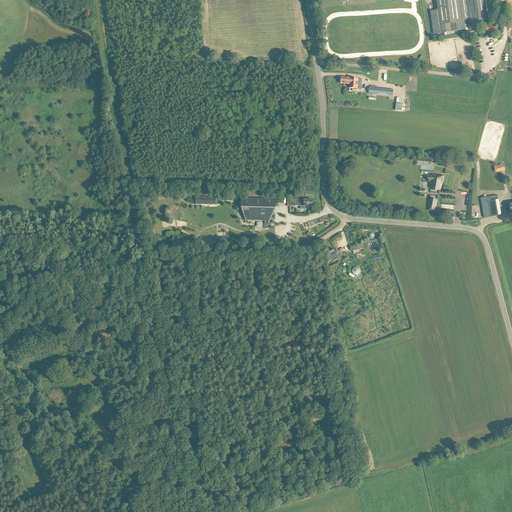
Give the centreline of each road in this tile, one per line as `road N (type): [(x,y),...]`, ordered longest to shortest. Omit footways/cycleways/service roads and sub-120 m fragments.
road 1 (unclassified): [(24,277),(303,247),(346,217)]
road 2 (unclassified): [(346,217),(324,193),(307,0)]
road 3 (unclassified): [(476,231),(346,217)]
